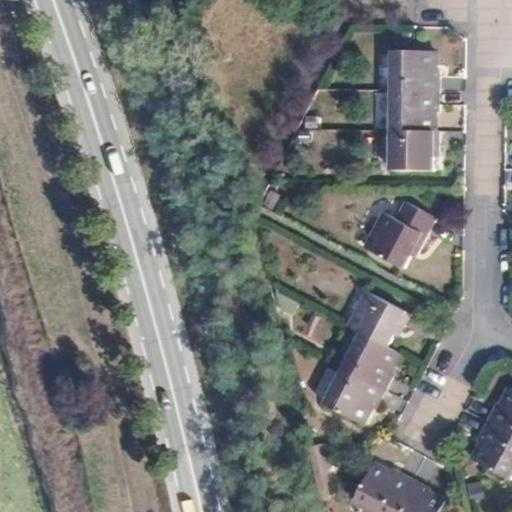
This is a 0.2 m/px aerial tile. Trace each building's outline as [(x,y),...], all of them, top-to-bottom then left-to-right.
[(395,51),(395,90),(443,91),(444,70),(439,70),(440,52),(395,51)] [(395,90),(394,131),(437,131),(438,113),(443,113),(443,91),(395,90)] [(437,131),(394,131),(394,170),(436,171),(437,152),(441,152),(442,131),(437,131)] [(388,213),(369,248),(407,268),(416,251),(421,254),(440,217),(407,200),(398,218),(388,213)] [(351,327),(364,334),(390,347),(399,330),(402,332),(411,314),(369,292),(351,327)] [(364,334),(345,369),(387,391),(397,374),(393,371),(402,353),(390,347),(364,334)] [(387,391),(345,369),(326,405),(365,426),(374,408),(378,410),(387,391)] [(499,404),(489,422),(511,433),(511,388),(511,389),(503,406),(499,404)] [(511,476),(511,433),(489,422),(479,441),(484,443),(476,457),(511,476)] [(357,503),(373,511),(397,511),(414,479),(396,469),(393,473),(377,465),(357,503)] [(325,475),(316,477),(317,484),(320,496),(329,494),(325,475)] [(432,488),(414,479),(397,511),(442,511),(448,502),(430,492),(432,488)]
